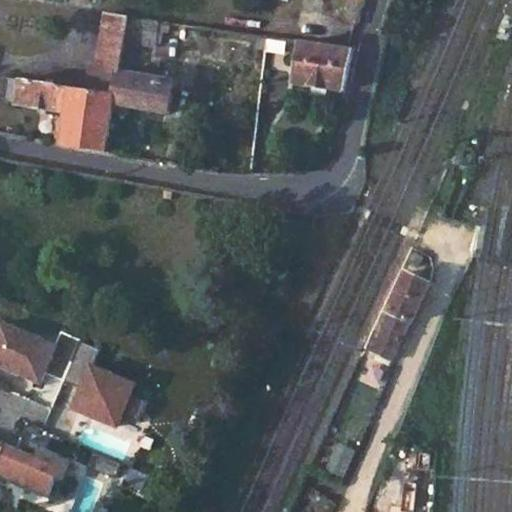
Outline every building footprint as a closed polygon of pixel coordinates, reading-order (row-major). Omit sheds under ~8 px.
[(128,19),(106,16),(99,65),(92,64),(88,92),(116,96),(119,74),(124,44),(128,19)] [(153,49),(158,24),(128,19),(124,44),(137,47),(153,49)] [(253,43),(267,45),(268,38),(254,36),(253,43)] [(283,53),(285,41),(268,38),(267,45),(266,52),(283,53)] [(297,84),(344,90),(353,49),(303,42),(297,84)] [(131,76),(137,47),(124,44),(119,74),(131,76)] [(114,107),(170,114),(175,82),(131,76),(119,74),(116,96),(114,107)] [(12,80),(8,101),(20,103),(20,106),(69,113),(73,89),(12,80)] [(114,107),(116,96),(88,92),(73,89),(69,113),(68,121),(65,139),(64,148),(106,155),(114,107)] [(60,120),(57,138),(65,139),(68,121),(60,120)] [(57,138),(56,146),(64,148),(65,139),(57,138)] [(432,288),(410,278),(391,319),(394,321),(378,357),(392,364),(411,324),(413,325),(432,288)] [(56,345),(0,321),(0,366),(40,383),(56,345)] [(132,382),(85,364),(68,408),(115,426),(132,382)] [(59,463),(3,443),(0,450),(0,477),(48,494),(59,463)]
